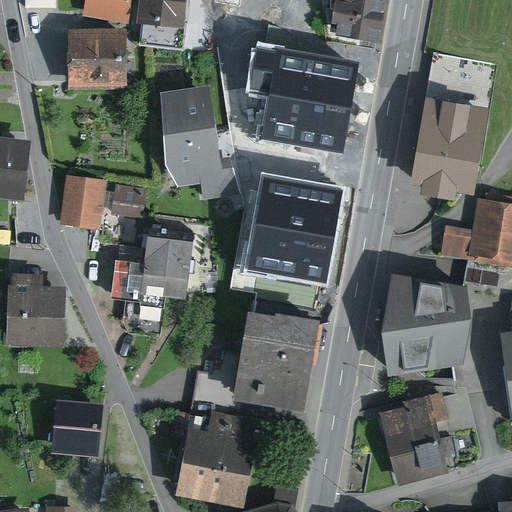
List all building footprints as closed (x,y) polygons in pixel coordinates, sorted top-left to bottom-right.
[(89,0),(87,13),(124,19),(127,0),(89,0)] [(183,0),(143,0),(140,43),(179,47),(183,0)] [(363,0),(330,0),(330,7),(341,9),(336,39),(375,45),(382,6),(363,3),(363,0)] [(73,37),(75,85),(124,84),(123,36),(73,37)] [(372,65),(276,49),(265,112),(361,128),(372,65)] [(206,92),(165,100),(168,166),(180,186),(202,183),(204,198),(237,193),(229,161),(217,163),(206,92)] [(432,107),(419,184),(471,192),(484,116),(432,107)] [(0,195),(20,197),(23,148),(0,146),(0,195)] [(100,186),(72,183),(67,223),(95,226),(100,186)] [(144,192),(120,189),(116,213),(140,217),(144,192)] [(511,206),(486,202),(479,241),(449,235),(446,254),(511,265),(511,206)] [(189,243),(147,239),(144,267),(121,265),(117,300),(162,305),(163,296),(183,298),(189,243)] [(386,337),(391,376),(460,364),(467,324),(461,291),(397,280),(386,337)] [(39,282),(14,282),(14,342),(60,343),(60,296),(38,295),(39,282)] [(239,400),(302,412),(317,331),(254,319),(239,400)] [(407,412),(383,418),(391,449),(435,438),(431,420),(442,417),(437,397),(405,405),(407,412)] [(98,410),(60,407),(56,448),(94,452),(98,410)] [(182,493),(241,504),(255,431),(195,420),(182,493)] [(435,438),(391,449),(398,480),(443,469),(435,438)] [(93,511),(93,496),(60,496),(59,511),(93,511)] [(31,511),(31,502),(0,502),(0,511),(31,511)]
